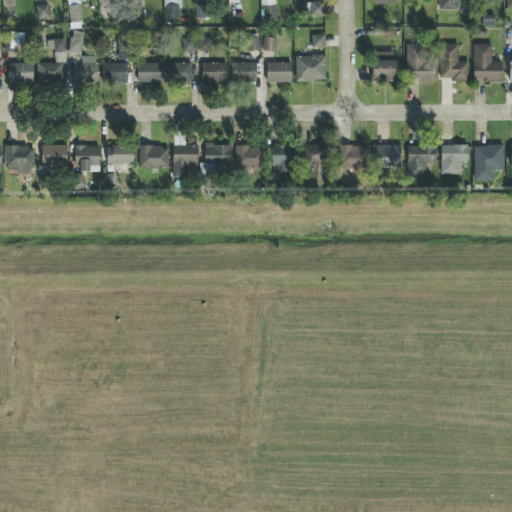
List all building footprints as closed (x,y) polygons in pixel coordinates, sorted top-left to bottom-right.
[(67,0),(68,21),(81,21),(80,0),(67,0)] [(164,0),(164,18),(180,18),(180,0),(164,0)] [(260,0),(261,19),(276,19),(276,0),(260,0)] [(438,0),(438,10),(458,10),(458,0),(438,0)] [(323,17),(324,3),(308,2),(308,16),(323,17)] [(50,18),(48,4),(36,6),(37,19),(50,18)] [(81,52),(83,32),(71,31),(69,51),(81,52)] [(24,46),(24,32),(10,33),(10,46),(24,46)] [(324,35),(312,35),(311,48),(324,48),(324,35)] [(247,36),(247,51),(259,51),(259,36),(247,36)] [(263,51),(275,52),(276,37),(263,37),(263,51)] [(49,52),(66,51),(65,38),(49,39),(49,52)] [(182,52),(195,51),(194,38),(181,39),(182,52)] [(211,51),(211,39),(198,38),(198,51),(211,51)] [(424,44),(406,44),(406,81),(435,81),(435,63),(424,62),(424,44)] [(468,61),(458,61),(458,44),(440,44),(440,80),(468,80),(468,61)] [(473,81),(501,81),(501,61),(491,61),(492,45),(473,44),(473,81)] [(67,53),(67,52),(56,52),(56,63),(80,62),(80,53),(67,53)] [(372,61),(372,80),(395,81),(395,52),(378,52),(378,61),(372,61)] [(97,56),(81,56),(81,63),(72,63),(73,83),(97,83),(97,56)] [(325,56),(295,56),(295,81),(325,80),(325,56)] [(20,88),(20,82),(33,83),(33,64),(8,63),(7,88),(20,88)] [(37,83),(63,82),(62,63),(37,64),(37,83)] [(127,63),(102,63),(103,83),(127,82),(127,63)] [(162,63),(138,63),(137,82),(161,83),(162,63)] [(191,63),(166,63),(166,83),(191,82),(191,63)] [(201,63),(202,82),(227,82),(226,63),(201,63)] [(230,82),(256,83),(256,63),(231,63),(230,82)] [(291,82),(291,63),(266,63),(266,83),(291,82)] [(184,145),(184,138),(173,138),(172,177),(197,177),(198,145),(184,145)] [(230,164),(231,145),(205,144),(204,164),(199,164),(199,174),(214,174),(214,164),(230,164)] [(67,145),(43,145),(43,163),(67,163),(67,145)] [(106,164),(133,164),(133,146),(107,145),(106,164)] [(270,184),(280,184),(280,172),(291,172),(292,146),(271,145),(270,184)] [(325,166),(326,146),(306,145),(305,175),(318,175),(319,165),(325,166)] [(373,145),(373,166),(400,167),(401,146),(373,145)] [(467,145),(440,145),(441,174),(460,174),(460,162),(468,162),(467,145)] [(474,145),(474,180),(492,181),(493,170),(503,171),(503,146),(474,145)] [(34,147),(5,146),(4,169),(16,169),(16,174),(33,175),(34,147)] [(99,171),(99,146),(73,146),(74,187),(84,187),(83,172),(99,171)] [(168,146),(139,146),(139,168),(168,169),(168,146)] [(235,169),(264,168),(264,146),(235,147),(235,169)] [(367,146),(340,147),(340,169),(368,168),(367,146)] [(408,146),(407,178),(426,178),(426,163),(435,163),(436,147),(408,146)]
